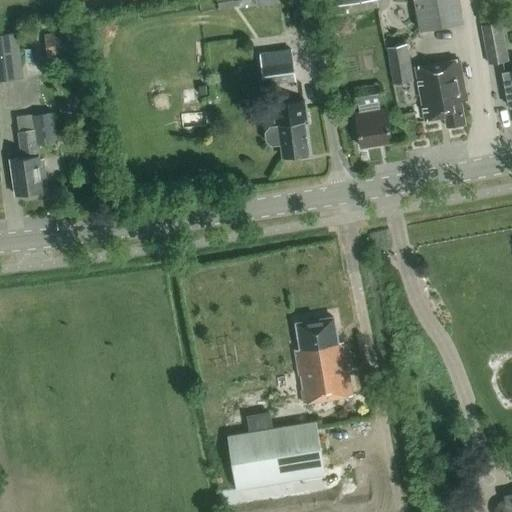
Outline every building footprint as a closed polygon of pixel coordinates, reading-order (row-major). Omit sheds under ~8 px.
[(216,0),(218,9),(239,6),(238,0),(216,0)] [(413,0),(419,31),(464,22),(459,0),(413,0)] [(481,25),(487,64),(508,60),(501,22),(481,25)] [(44,34),(47,65),(72,62),(68,31),(44,34)] [(0,35),(0,79),(23,77),(17,33),(0,35)] [(391,84),(412,81),(406,44),(385,48),(391,84)] [(291,50),(259,54),(263,86),(295,82),(291,50)] [(460,102),(466,101),(458,60),(419,67),(415,68),(425,121),(444,118),(446,128),(464,124),(460,102)] [(511,72),(502,75),(508,107),(511,106),(511,72)] [(354,87),(356,105),(384,100),(382,83),(354,87)] [(308,154),(304,121),(306,121),(303,100),(272,104),(275,126),(269,127),(265,132),(266,141),(272,146),(281,144),(283,158),(308,154)] [(361,149),(391,143),(385,109),(355,114),(361,149)] [(39,159),(37,145),(57,142),(53,113),(32,115),(34,130),(18,132),(22,159),(10,161),(15,195),(44,191),(43,188),(47,188),(43,159),(39,159)] [(303,404),(352,396),(343,343),(337,344),(333,318),(296,324),(300,349),(294,350),(299,377),(300,376),(302,390),(301,390),(303,404)] [(248,417),(250,432),(227,436),(236,490),(325,475),(316,421),(271,429),(269,413),(248,417)] [(511,511),(511,496),(506,498),(507,503),(501,504),(497,507),(496,511),(511,511)]
